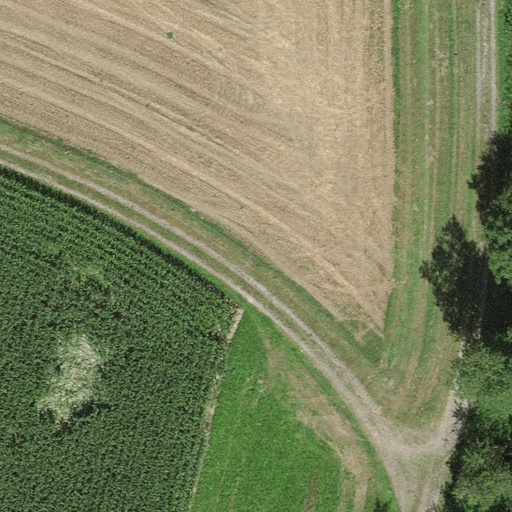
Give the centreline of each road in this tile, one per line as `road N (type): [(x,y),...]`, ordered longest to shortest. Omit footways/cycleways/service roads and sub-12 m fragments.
road 1 (track): [(437,486),(266,300),(151,222),(0,151)]
road 2 (track): [(431,511),(487,284),(489,0)]
